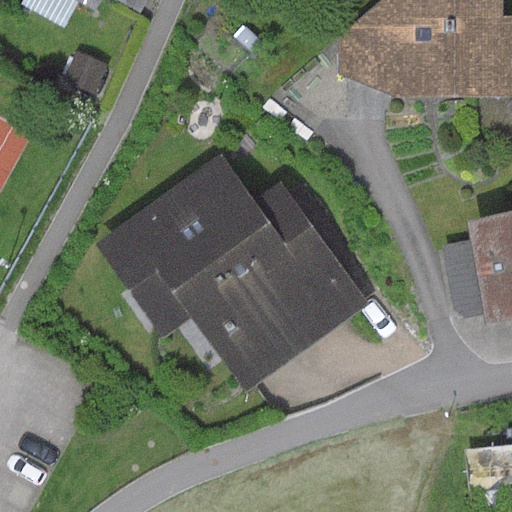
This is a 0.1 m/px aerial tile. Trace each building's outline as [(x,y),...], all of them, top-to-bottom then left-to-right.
[(26,0),(24,6),(66,29),(80,4),(100,16),(108,0),(26,0)] [(149,0),(121,0),(143,12),(149,0)] [(378,0),(336,35),(337,79),(392,99),(511,98),(511,16),(498,16),(498,0),(378,0)] [(110,66),(77,52),(65,82),(97,95),(110,66)] [(213,156),(88,245),(155,338),(183,319),(238,395),(363,306),(276,184),(248,204),(213,156)] [(511,214),(461,223),(463,236),(438,240),(450,313),(475,309),(478,325),(511,319),(511,214)] [(511,511),(511,446),(461,451),(467,511),(511,511)]
